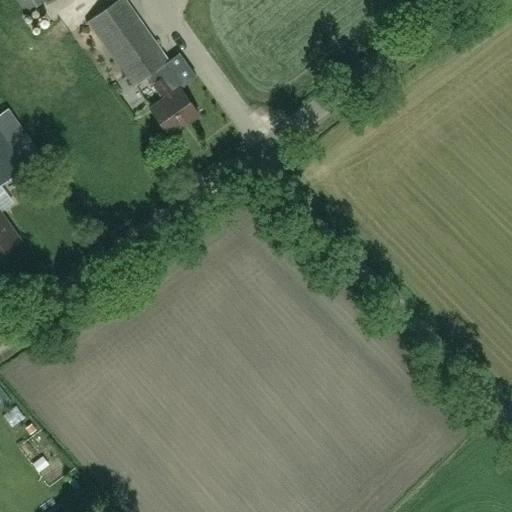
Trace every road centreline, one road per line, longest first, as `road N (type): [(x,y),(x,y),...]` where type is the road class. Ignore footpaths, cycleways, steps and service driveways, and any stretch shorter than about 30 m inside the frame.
road 1 (unclassified): [(511,416),(259,157)]
road 2 (tertiary): [(0,338),(259,157)]
road 3 (tertiary): [(259,157),(472,0)]
